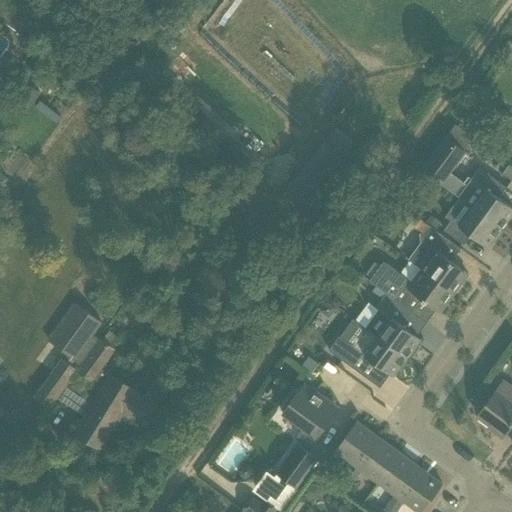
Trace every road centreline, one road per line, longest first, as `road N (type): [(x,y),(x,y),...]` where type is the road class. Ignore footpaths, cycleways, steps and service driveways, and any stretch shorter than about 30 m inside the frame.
road 1 (track): [(163,511),(511,24)]
road 2 (residential): [(511,269),(419,397),(415,420)]
